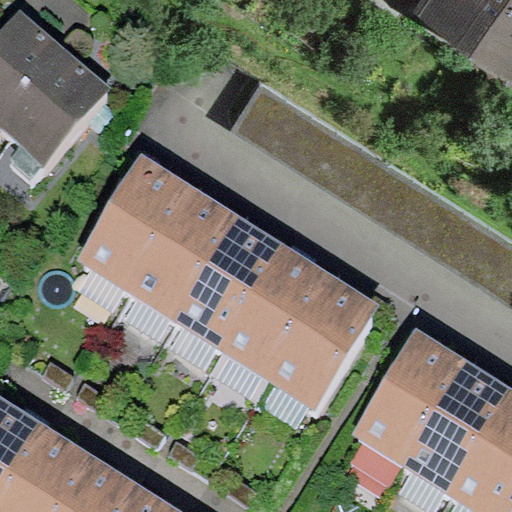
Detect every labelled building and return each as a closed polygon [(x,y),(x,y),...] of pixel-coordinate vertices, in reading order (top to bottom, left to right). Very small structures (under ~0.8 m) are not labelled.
[(511,0),(426,0),(424,3),(511,60),(511,0)] [(67,77),(24,41),(0,68),(0,145),(5,150),(67,77)] [(110,113),(67,77),(5,150),(48,186),(110,113)] [(138,316),(200,222),(156,192),(94,287),(138,316)] [(183,345),(245,251),(200,222),(138,316),(183,345)] [(227,374),(289,280),(245,251),(183,345),(227,374)] [(270,402),(332,308),(289,280),(227,374),(270,402)] [(378,338),(332,308),(270,402),(316,432),(378,338)] [(417,486),(479,392),(434,363),(372,457),(417,486)] [(455,511),(463,511),(511,438),(511,413),(479,392),(417,486),(455,511)] [(0,511),(18,511),(54,459),(9,430),(0,443),(0,511)] [(511,511),(511,438),(463,511),(511,511)] [(82,511),(98,488),(54,459),(18,511),(82,511)] [(134,511),(98,488),(82,511),(134,511)]
